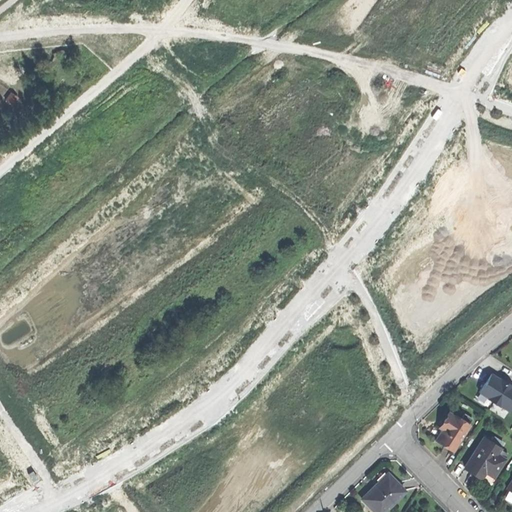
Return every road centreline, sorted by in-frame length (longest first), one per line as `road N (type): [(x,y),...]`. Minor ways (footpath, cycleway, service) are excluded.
road 1 (residential): [(511,17),(398,192),(219,399),(32,511)]
road 2 (residential): [(394,434),(511,324)]
